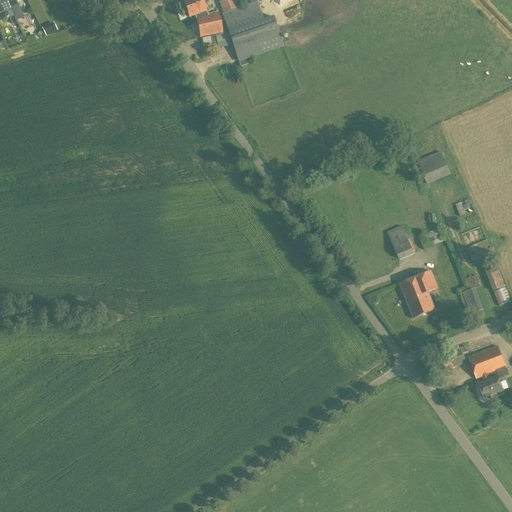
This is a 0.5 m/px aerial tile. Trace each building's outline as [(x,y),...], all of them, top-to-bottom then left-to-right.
[(0,0),(0,4),(2,9),(3,12),(11,9),(7,0),(0,0)] [(7,0),(11,9),(17,5),(14,0),(7,0)] [(195,15),(196,17),(207,15),(203,5),(208,3),(207,0),(183,0),(189,17),(195,15)] [(252,58),(283,47),(282,43),(273,16),(263,19),(257,1),(259,1),(258,0),(245,0),(247,5),(237,8),(222,13),(221,13),(226,26),(221,27),(223,34),(227,33),(228,33),(238,62),(252,58)] [(207,15),(196,17),(200,39),(223,34),(221,27),(218,12),(207,15)] [(49,36),(61,30),(57,21),(45,27),(49,36)] [(441,152),(417,162),(427,185),(450,175),(441,152)] [(455,204),(460,217),(473,211),(469,199),(455,204)] [(402,226),(387,233),(399,260),(414,254),(402,226)] [(419,237),(425,249),(444,241),(439,229),(419,237)] [(467,248),(472,262),(492,254),(487,240),(467,248)] [(484,268),(493,291),(505,286),(496,264),(484,268)] [(438,289),(431,272),(400,285),(413,318),(435,310),(428,293),(438,289)] [(476,276),(461,282),(465,292),(462,293),(473,320),(485,316),(482,310),(483,310),(475,289),(480,287),(476,276)] [(511,302),(505,288),(494,293),(499,307),(511,302)] [(451,351),(453,357),(450,358),(448,353),(429,362),(436,377),(466,362),(462,354),(467,352),(464,346),(451,351)] [(477,379),(484,376),(485,381),(479,384),(485,399),(503,391),(498,379),(508,375),(505,368),(505,367),(497,347),(469,358),(477,379)]
